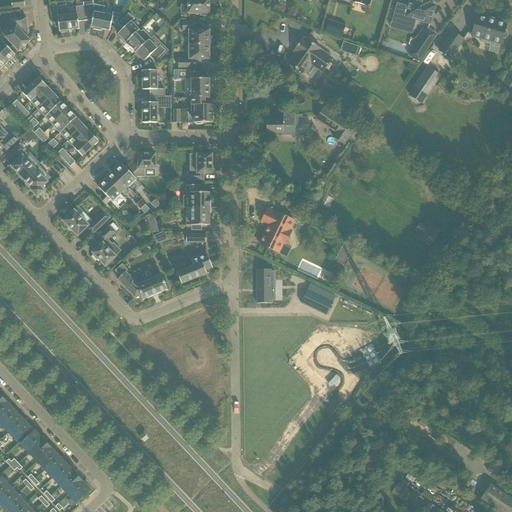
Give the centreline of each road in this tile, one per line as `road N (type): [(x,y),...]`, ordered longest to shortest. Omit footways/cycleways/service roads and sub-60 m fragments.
road 1 (secondary): [(244,511),(0,247)]
road 2 (secondary): [(0,303),(197,511)]
road 3 (residential): [(234,281),(134,317),(38,217)]
road 4 (residential): [(86,511),(103,497),(101,478),(0,370)]
road 5 (residential): [(236,469),(234,281)]
road 6 (residential): [(121,137),(124,79),(111,61),(93,46),(45,50)]
road 7 (residential): [(234,281),(233,134)]
road 8 (residential): [(233,134),(233,0)]
